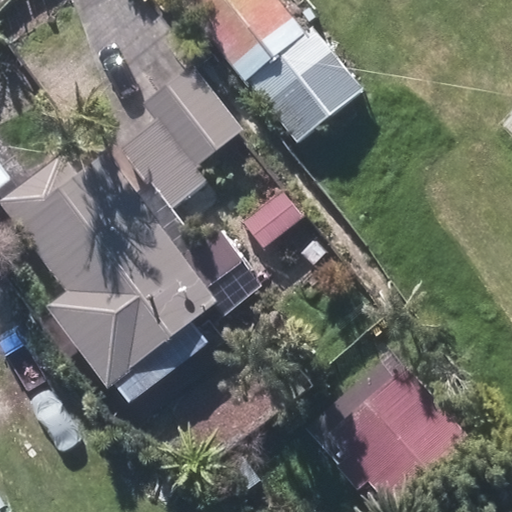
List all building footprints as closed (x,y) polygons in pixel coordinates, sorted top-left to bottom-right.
[(291,0),(191,0),(305,137),(365,90),(291,0)] [(184,209),(203,234),(243,204),(222,177),(216,180),(205,166),(219,156),(240,183),(267,161),(246,134),(251,131),(202,65),(152,104),(163,119),(127,147),(178,213),(184,209)] [(70,312),(127,385),(234,303),(220,285),(255,259),(233,230),(200,256),(121,154),(94,176),(76,152),(13,201),(89,297),(70,312)] [(291,179),(315,209),(332,196),(308,166),(291,179)] [(269,213),(284,231),(296,221),(281,203),(269,213)] [(337,253),(364,283),(384,265),(358,235),(337,253)] [(364,300),(374,312),(401,291),(390,279),(364,300)] [(420,303),(390,332),(431,373),(461,344),(420,303)] [(422,366),(342,435),(399,501),(479,431),(422,366)]
